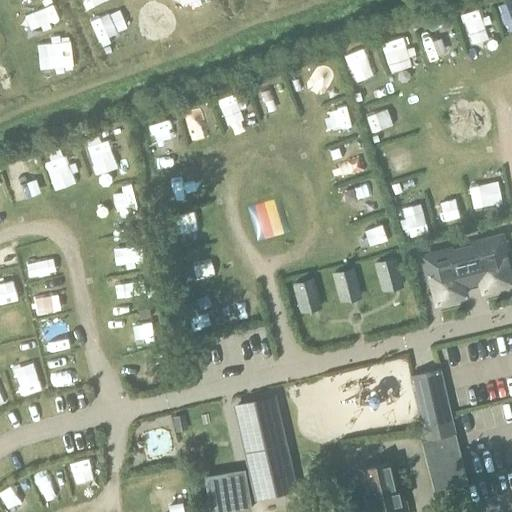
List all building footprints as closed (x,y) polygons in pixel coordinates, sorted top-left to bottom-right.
[(496,23),(511,20),(511,0),(498,0),(493,1),(496,23)] [(423,62),(443,56),(434,24),(414,30),(423,62)] [(358,51),(335,56),(340,78),(363,72),(358,51)] [(300,82),(321,90),(328,72),(307,64),(300,82)] [(267,80),(245,87),(251,108),(273,101),(267,80)] [(226,97),(208,105),(219,131),(237,123),(226,97)] [(317,113),(324,135),(346,128),(339,106),(317,113)] [(182,144),(200,138),(189,108),(172,114),(182,144)] [(340,146),(347,167),(358,164),(351,143),(340,146)] [(376,180),(397,173),(389,150),(368,157),(376,180)] [(346,188),(354,205),(373,197),(366,180),(346,188)] [(154,189),(158,212),(182,208),(178,185),(154,189)] [(387,217),(418,207),(412,188),(381,197),(387,217)] [(452,191),(431,196),(439,229),(460,224),(452,191)] [(473,216),(490,214),(488,192),(470,194),(473,216)] [(254,240),(278,235),(270,199),(245,205),(254,240)] [(353,226),(360,249),(389,241),(382,218),(353,226)] [(135,231),(123,232),(125,242),(136,240),(135,231)] [(421,256),(425,273),(429,272),(435,296),(463,289),(462,286),(481,281),(482,284),(509,277),(503,253),(507,252),(502,234),(421,256)] [(393,258),(376,262),(381,282),(399,277),(393,258)] [(352,268),(335,273),(340,293),(357,288),(352,268)] [(312,279),(294,283),(300,303),(317,299),(312,279)] [(196,302),(172,306),(177,330),(201,325),(196,302)] [(137,312),(139,321),(150,319),(149,310),(137,312)] [(300,326),(307,347),(330,340),(323,318),(300,326)] [(500,330),(477,334),(481,354),(503,350),(500,330)] [(212,341),(181,347),(186,371),(220,364),(218,358),(248,351),(244,332),(211,339),(212,341)] [(436,364),(458,360),(454,340),(432,344),(436,364)] [(154,373),(152,354),(136,355),(138,374),(154,373)] [(440,368),(411,375),(410,376),(424,440),(455,433),(440,368)] [(236,406),(238,415),(243,413),(254,461),(256,460),(259,472),(257,473),(262,496),(289,490),(283,467),(281,467),(278,455),(285,454),(272,398),(236,406)] [(160,428),(138,431),(142,455),(164,451),(160,428)] [(389,462),(360,469),(367,497),(364,498),(367,511),(404,511),(399,489),(396,490),(389,462)] [(172,488),(150,493),(154,511),(175,511),(178,511),(172,488)]
